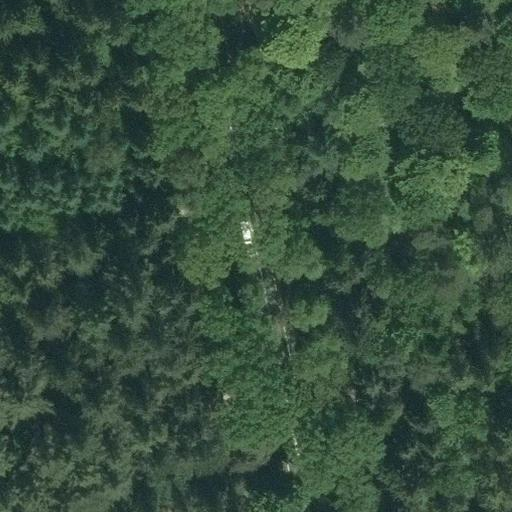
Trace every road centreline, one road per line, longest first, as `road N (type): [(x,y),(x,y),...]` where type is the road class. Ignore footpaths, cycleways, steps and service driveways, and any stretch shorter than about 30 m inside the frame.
road 1 (primary): [(310,511),(201,0)]
road 2 (track): [(511,46),(447,250),(511,290)]
